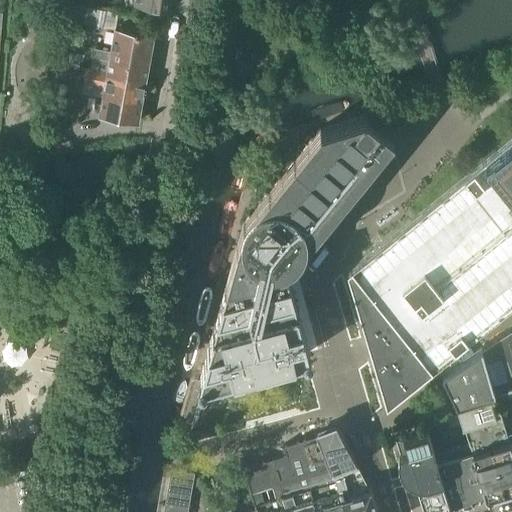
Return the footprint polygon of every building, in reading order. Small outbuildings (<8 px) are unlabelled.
[(124,0),(124,4),(131,5),(154,9),(157,9),(159,9),(168,11),(169,0),(124,0)] [(75,2),(72,21),(115,28),(118,9),(93,5),(75,2)] [(94,48),(93,53),(147,64),(152,36),(115,29),(110,51),(94,48)] [(78,68),(80,54),(63,51),(63,53),(61,53),(58,65),(78,68)] [(147,64),(93,53),(93,57),(92,57),(89,70),(78,68),(58,65),(56,77),(67,79),(67,74),(84,77),(83,83),(104,87),(99,115),(136,121),(137,121),(147,64)] [(476,117),(477,115),(452,104),(449,94),(447,95),(451,105),(476,117)] [(225,284),(198,382),(198,383),(309,353),(298,312),(286,267),(393,136),(366,114),(319,129),(243,223),(225,284)] [(36,147),(47,148),(48,135),(38,134),(36,147)] [(511,138),(484,161),(511,197),(511,138)] [(48,146),(51,157),(72,151),(68,140),(48,146)] [(511,197),(484,161),(346,271),(374,366),(386,405),(433,368),(511,304),(511,197)] [(441,373),(456,404),(493,393),(494,392),(511,386),(511,326),(480,347),(462,359),(463,359),(441,373)] [(466,435),(468,443),(470,442),(487,498),(489,498),(489,497),(511,490),(511,453),(506,434),(503,425),(494,392),(493,393),(456,404),(462,424),(466,435)] [(446,416),(449,426),(449,427),(460,424),(457,413),(446,416)] [(243,467),(255,506),(330,475),(356,465),(337,428),(336,429),(337,429),(318,437),(317,435),(283,446),(286,455),(243,467)] [(440,511),(450,509),(433,453),(427,433),(427,432),(427,431),(402,439),(402,440),(396,442),(396,441),(395,441),(398,453),(398,454),(397,458),(397,460),(397,463),(397,465),(398,468),(410,464),(411,470),(410,470),(409,471),(408,473),(408,474),(408,475),(408,477),(409,478),(409,479),(410,480),(411,480),(413,481),(414,481),(415,481),(424,511),(440,511)] [(468,443),(433,453),(450,509),(484,499),(485,499),(486,499),(486,498),(487,498),(470,442),(468,443)] [(356,465),(330,475),(343,511),(376,511),(369,489),(368,489),(363,481),(362,481),(356,465)] [(172,471),(168,495),(165,511),(184,511),(187,500),(191,474),(172,471)] [(255,506),(256,510),(256,511),(343,511),(330,475),(255,506)]
